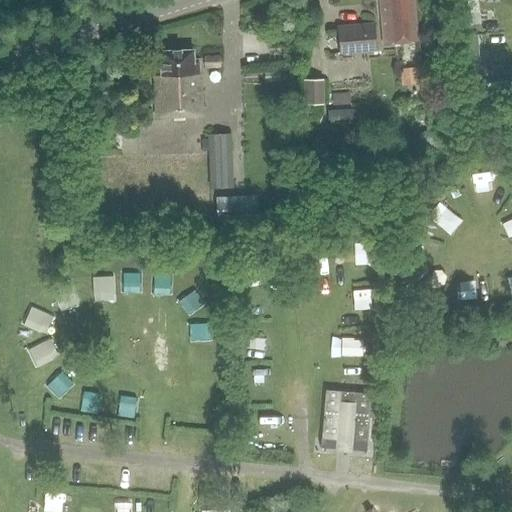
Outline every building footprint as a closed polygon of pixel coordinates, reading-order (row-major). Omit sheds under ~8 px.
[(417,42),(415,21),(413,0),(378,0),(383,45),(417,42)] [(376,51),(374,23),(337,25),(339,53),(376,51)] [(156,117),(202,114),(200,74),(194,74),(192,50),(160,52),(161,77),(154,77),(156,117)] [(219,55),(203,55),(204,69),(220,69),(219,55)] [(300,77),(299,102),(321,103),(322,78),(300,77)] [(330,92),(330,118),(349,118),(350,92),(330,92)] [(418,135),(416,141),(420,147),(426,147),(431,145),(433,139),(430,133),(424,131),(418,135)] [(232,188),(231,133),(207,134),(207,141),(201,141),(201,154),(208,153),(209,188),(232,188)] [(256,195),(215,197),(216,222),(257,221),(256,195)] [(371,394),(325,390),(319,448),(366,452),(371,394)]
